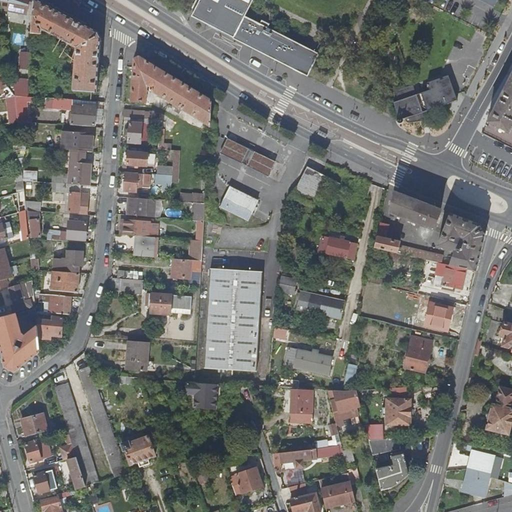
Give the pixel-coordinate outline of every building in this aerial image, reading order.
[(28,1),(11,0),(7,0),(6,19),(22,20),(23,12),(27,12),(28,1)] [(35,0),(33,0),(31,34),(40,39),(41,30),(75,48),(72,88),(96,89),(100,40),(98,36),(97,33),(35,0)] [(245,17),(253,0),(201,0),(194,14),(210,22),(208,26),(234,39),(245,17)] [(245,17),(234,39),(308,76),(319,53),(245,17)] [(35,43),(31,43),(30,54),(27,97),(31,97),(35,43)] [(27,97),(30,54),(19,53),(18,69),(21,70),(20,85),(12,84),(14,96),(24,97),(27,97)] [(182,110),(210,127),(211,102),(209,101),(139,57),(134,59),(131,101),(146,102),(147,86),(150,86),(150,83),(154,83),(153,92),(177,107),(175,111),(179,113),(182,110)] [(11,75),(0,78),(7,86),(14,96),(12,84),(11,75)] [(414,85),(396,91),(399,101),(395,103),(399,115),(397,118),(397,120),(398,123),(400,123),(401,123),(403,122),(404,119),(405,119),(407,121),(410,122),(414,123),(425,121),(424,113),(459,101),(451,75),(445,77),(445,79),(443,80),(442,78),(430,82),(429,83),(429,85),(430,87),(431,88),(432,90),(418,95),(414,85)] [(511,77),(489,122),(509,133),(511,127),(511,77)] [(0,87),(0,98),(14,96),(7,86),(0,87)] [(60,99),(62,99),(62,91),(39,90),(38,98),(60,99)] [(71,92),(70,100),(75,100),(97,101),(97,94),(71,92)] [(16,114),(23,115),(24,97),(14,96),(16,114)] [(62,99),(60,99),(60,108),(71,109),(70,126),(83,127),(83,125),(93,126),(94,107),(81,107),(81,109),(75,108),(75,100),(70,100),(62,99)] [(172,135),(177,138),(174,144),(179,150),(183,154),(183,157),(198,158),(199,137),(162,113),(125,110),(124,117),(147,119),(160,121),(160,126),(159,133),(172,135)] [(160,121),(147,119),(147,123),(130,122),(128,143),(147,144),(149,125),(160,126),(160,121)] [(32,136),(33,123),(23,123),(16,122),(18,135),(32,136)] [(92,133),(65,132),(64,144),(67,144),(66,150),(68,151),(83,152),(91,152),(92,133)] [(171,144),(172,135),(159,133),(158,142),(169,143),(171,144)] [(169,148),(169,143),(158,142),(158,150),(169,151),(169,148)] [(63,179),(63,173),(50,172),(49,183),(54,183),(79,185),(88,185),(90,164),(82,163),(83,152),(68,151),(67,167),(70,167),(69,174),(69,180),(63,179)] [(147,154),(128,152),(128,155),(126,155),(125,162),(128,162),(128,164),(146,166),(147,154)] [(309,166),(293,195),(311,204),(326,176),(309,166)] [(36,171),(28,170),(27,181),(35,182),(36,171)] [(145,184),(146,174),(137,174),(137,175),(125,174),(124,192),(136,192),(136,184),(145,184)] [(262,194),(233,179),(219,208),(247,222),(262,194)] [(14,182),(15,193),(17,193),(23,191),(22,181),(14,182)] [(78,199),(78,194),(79,185),(54,183),(53,191),(68,193),(67,212),(85,213),(86,200),(78,199)] [(364,214),(367,199),(340,192),(336,208),(364,214)] [(440,211),(394,193),(386,214),(401,219),(399,223),(403,225),(405,221),(415,225),(414,229),(418,230),(419,226),(433,231),(440,211)] [(154,200),(130,198),(129,216),(155,218),(156,200),(154,200)] [(25,211),(39,212),(39,204),(24,203),(25,211)] [(306,215),(319,218),(320,210),(308,208),(306,215)] [(40,234),(37,213),(29,214),(31,235),(40,234)] [(466,271),(475,273),(481,252),(485,238),(478,225),(450,215),(448,221),(441,218),(439,224),(446,226),(438,247),(454,254),(450,267),(466,271)] [(51,230),(50,240),(66,242),(66,239),(84,240),(85,221),(79,221),(79,218),(73,218),(73,220),(67,220),(66,231),(51,230)] [(152,221),(126,219),(124,235),(136,236),(154,238),(158,238),(159,238),(161,224),(152,223),(152,221)] [(380,220),(373,250),(438,265),(444,266),(446,255),(403,245),(400,247),(397,246),(398,240),(385,237),(388,222),(380,220)] [(136,236),(135,257),(152,258),(154,238),(136,236)] [(319,253),(353,260),(357,245),(344,242),(345,238),(340,237),(339,241),(322,238),(319,253)] [(297,260),(301,242),(289,239),(285,257),(297,260)] [(202,242),(196,242),(190,241),(189,261),(201,262),(202,250),(202,242)] [(6,249),(0,250),(0,290),(9,288),(11,288),(9,279),(11,279),(8,264),(10,264),(6,249)] [(53,271),(78,273),(78,266),(82,266),(83,252),(67,251),(67,259),(62,258),(62,259),(53,259),(53,271)] [(37,259),(30,259),(31,269),(38,269),(37,259)] [(189,261),(172,260),(171,278),(190,280),(190,277),(200,278),(201,262),(189,261)] [(443,283),(442,286),(454,288),(461,290),(466,271),(450,267),(444,266),(438,265),(434,281),(443,283)] [(209,269),(203,369),(256,372),(262,273),(209,269)] [(132,272),(117,270),(116,278),(132,279),(132,272)] [(53,271),(52,271),(51,290),(77,291),(78,273),(53,271)] [(296,281),(282,278),(279,293),(293,296),(296,281)] [(141,294),(143,281),(121,279),(120,292),(141,294)] [(372,279),(371,285),(384,288),(385,282),(372,279)] [(11,288),(9,288),(14,306),(10,307),(12,314),(32,308),(28,295),(34,293),(33,282),(26,284),(19,285),(11,288)] [(341,319),(344,301),(300,292),(296,310),(341,319)] [(156,301),(156,306),(155,308),(158,308),(157,314),(176,316),(176,313),(196,315),(198,299),(152,294),(152,301),(156,301)] [(70,297),(40,295),(40,302),(44,302),(50,302),(49,313),(69,314),(70,297)] [(454,309),(430,304),(424,327),(448,333),(454,309)] [(35,310),(28,312),(30,320),(36,318),(36,315),(35,310)] [(19,333),(14,316),(0,319),(0,349),(5,368),(14,372),(40,353),(38,339),(37,326),(24,335),(19,333)] [(52,321),(37,320),(37,326),(38,339),(51,340),(50,336),(61,337),(63,318),(52,317),(52,321)] [(511,349),(511,326),(505,324),(501,337),(506,338),(503,347),(511,349)] [(289,332),(277,330),(275,344),(287,346),(289,332)] [(149,343),(128,341),(125,370),(147,372),(149,343)] [(439,377),(447,347),(426,342),(419,372),(439,377)] [(283,365),(327,376),(331,358),(287,348),(283,365)] [(350,372),(352,366),(348,365),(344,384),(351,386),(354,372),(350,372)] [(111,471),(126,474),(91,375),(88,367),(77,371),(92,414),(91,414),(111,471)] [(193,383),(194,368),(179,367),(178,382),(180,382),(192,383),(193,383)] [(192,383),(180,382),(179,391),(191,392),(192,383)] [(76,458),(84,484),(97,480),(67,384),(54,389),(68,433),(76,458)] [(511,389),(500,387),(495,407),(494,406),(488,429),(495,431),(493,437),(505,440),(506,435),(509,435),(511,423),(511,389)] [(309,423),(311,392),(290,390),(288,422),(309,423)] [(341,412),(355,408),(356,408),(354,400),(357,399),(355,393),(342,392),(326,391),(335,425),(336,428),(345,425),(344,421),(341,412)] [(387,426),(410,425),(410,401),(386,401),(387,426)] [(357,417),(355,408),(341,412),(344,421),(357,417)] [(21,421),(25,437),(45,432),(41,416),(21,421)] [(332,437),(338,435),(336,428),(335,425),(329,427),(332,437)] [(368,442),(384,441),(382,433),(367,437),(368,442)] [(125,451),(131,467),(154,459),(146,438),(127,445),(127,444),(121,446),(123,451),(125,451)] [(399,452),(396,440),(384,441),(368,442),(372,458),(399,452)] [(36,443),(26,446),(30,464),(41,461),(36,443)] [(66,458),(74,454),(70,443),(61,447),(66,458)] [(316,449),(317,457),(339,455),(339,446),(316,449)] [(352,448),(343,451),(347,463),(356,460),(352,448)] [(317,461),(317,457),(316,449),(274,455),(275,468),(281,468),(281,463),(296,462),(296,469),(303,469),(302,462),(317,461)] [(494,458),(472,452),(467,471),(468,471),(490,478),(494,458)] [(49,465),(63,462),(60,454),(47,458),(49,465)] [(221,459),(226,472),(246,465),(246,456),(221,459)] [(392,467),(376,471),(379,486),(398,481),(407,475),(402,456),(390,459),(392,467)] [(76,458),(67,461),(76,489),(85,487),(84,484),(76,458)] [(355,468),(347,470),(347,474),(351,486),(359,484),(355,468)] [(238,487),(241,494),(262,487),(255,469),(228,478),(232,489),(238,487)] [(329,469),(314,472),(316,479),(330,476),(329,469)] [(485,497),(490,478),(468,471),(467,471),(463,492),(485,497)] [(49,473),(34,477),(38,495),(54,491),(49,473)] [(347,474),(339,476),(342,486),(327,489),(325,479),(318,481),(325,509),(354,502),(351,486),(347,474)] [(304,485),(287,489),(290,501),(289,501),(292,511),(301,511),(308,510),(308,511),(318,511),(314,494),(307,496),(304,485)] [(358,485),(352,486),(356,502),(362,500),(358,485)] [(235,497),(241,494),(238,487),(232,489),(235,497)] [(42,511),(60,511),(57,498),(40,503),(42,511)] [(205,511),(216,511),(211,499),(202,502),(205,511)]
